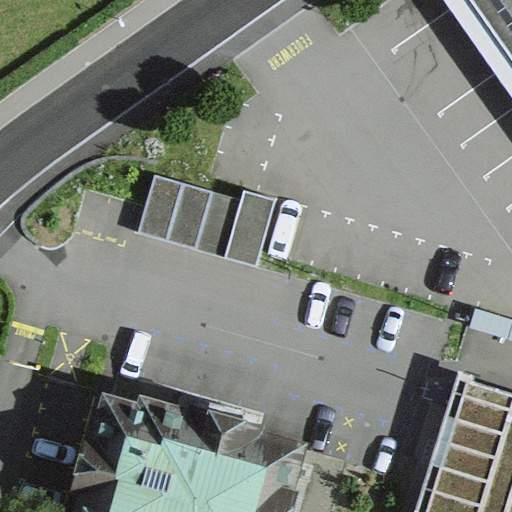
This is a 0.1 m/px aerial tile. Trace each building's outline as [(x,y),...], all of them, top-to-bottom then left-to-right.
[(511,0),(452,0),(511,84),(511,0)] [(214,196),(157,180),(142,235),(199,251),(214,196)] [(281,204),(245,194),(241,204),(225,259),(261,270),(265,257),(281,204)] [(241,204),(214,196),(199,251),(225,259),(241,204)] [(415,511),(511,511),(511,392),(459,375),(415,511)] [(296,511),(317,453),(125,390),(84,511),(296,511)]
